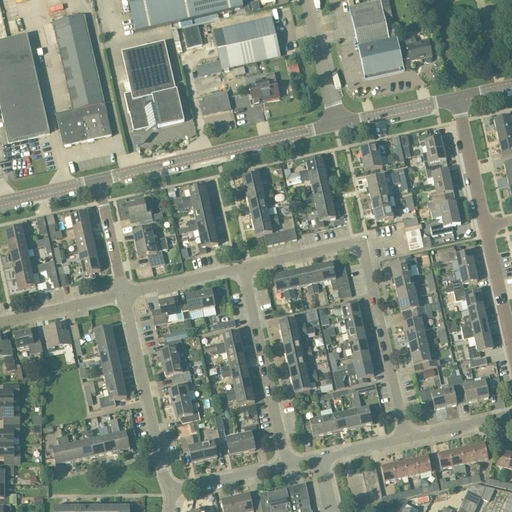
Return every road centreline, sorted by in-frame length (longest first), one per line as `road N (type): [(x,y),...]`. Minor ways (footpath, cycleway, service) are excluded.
road 1 (secondary): [(98,180),(336,124)]
road 2 (residential): [(170,489),(123,294)]
road 3 (residential): [(288,462),(243,268)]
road 4 (residential): [(405,436),(361,242)]
road 5 (residential): [(485,226),(456,98)]
road 6 (unclassified): [(308,0),(336,124)]
road 7 (residential): [(0,321),(123,294)]
road 8 (residential): [(123,294),(243,268)]
road 9 (secondary): [(336,124),(456,98)]
road 10 (residential): [(511,345),(485,226)]
road 11 (residential): [(170,489),(288,462)]
road 12 (residential): [(243,268),(361,242)]
